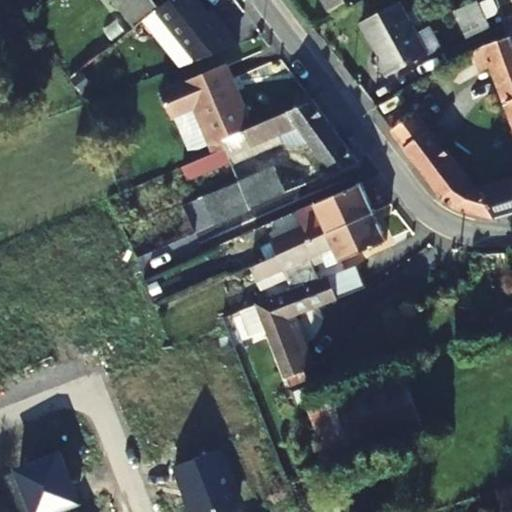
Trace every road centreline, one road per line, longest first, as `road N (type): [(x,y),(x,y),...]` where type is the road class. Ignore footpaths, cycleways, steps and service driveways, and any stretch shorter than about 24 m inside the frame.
road 1 (residential): [(266,0),(420,202),(463,228),(511,233)]
road 2 (unknown): [(382,154),(142,264),(112,259)]
road 3 (unclassified): [(0,410),(51,393),(90,405),(104,418),(142,511)]
